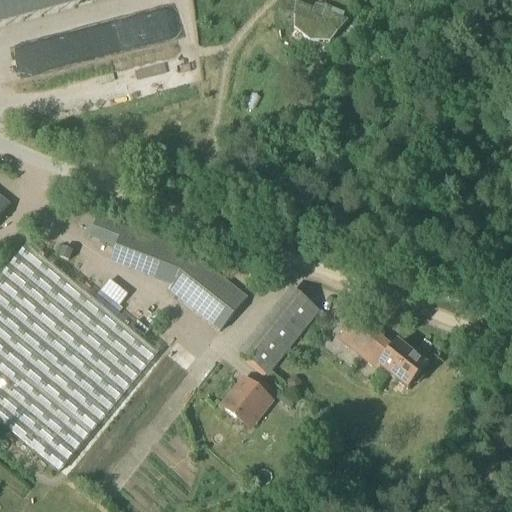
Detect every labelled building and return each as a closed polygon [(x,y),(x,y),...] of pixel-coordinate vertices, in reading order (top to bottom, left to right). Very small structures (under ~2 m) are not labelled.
[(0,0),(0,28),(106,0),(0,0)] [(313,12),(294,5),(293,31),(309,44),(329,45),(347,23),(328,17),(331,10),(325,8),(320,23),(310,19),(313,12)] [(0,217),(8,207),(0,200),(0,217)] [(191,257),(96,220),(94,223),(89,221),(83,237),(89,239),(88,241),(115,250),(109,266),(170,291),(167,294),(218,335),(246,300),(191,257)] [(155,357),(25,249),(0,278),(0,427),(57,475),(155,357)] [(57,260),(68,264),(72,254),(61,250),(57,260)] [(266,376),(316,314),(294,296),(244,358),(266,376)] [(391,352),(354,322),(339,341),(376,371),(377,369),(406,392),(425,369),(396,346),(391,352)] [(300,383),(295,379),(289,380),(286,385),(286,391),(291,393),(296,393),(300,389),(300,383)] [(273,406),(242,380),(218,409),(249,435),(273,406)] [(111,500),(130,482),(118,469),(98,487),(111,500)]
